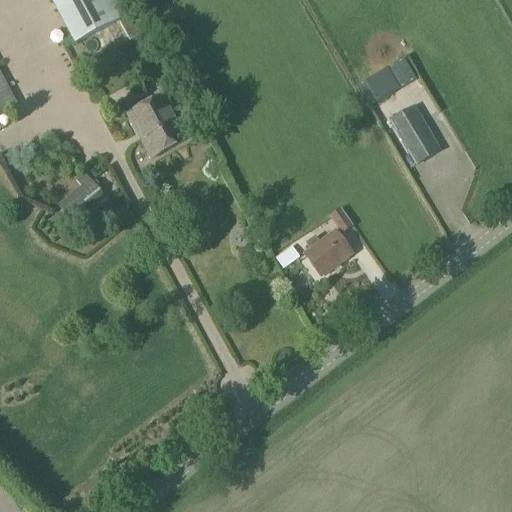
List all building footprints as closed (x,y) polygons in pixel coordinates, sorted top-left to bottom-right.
[(119,0),(51,0),(75,46),(128,18),(119,0)] [(383,65),(366,77),(372,86),(390,74),(383,65)] [(0,74),(0,120),(19,111),(0,74)] [(164,97),(127,116),(150,160),(187,141),(164,97)] [(413,112),(388,127),(415,172),(439,157),(413,112)] [(81,188),(57,206),(72,225),(104,199),(84,174),(75,181),(81,188)] [(341,210),(328,219),(340,236),(353,227),(341,210)] [(311,252),(304,257),(321,279),(351,256),(334,234),(319,245),(314,239),(306,245),(311,252)] [(250,243),(234,250),(241,266),(257,259),(250,243)] [(292,248),(275,259),(283,271),(300,261),(292,248)]
